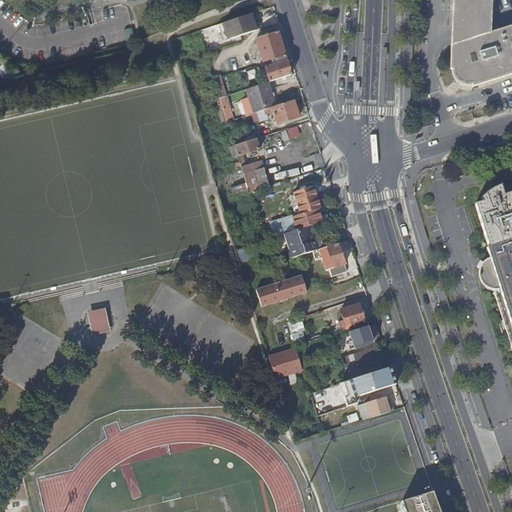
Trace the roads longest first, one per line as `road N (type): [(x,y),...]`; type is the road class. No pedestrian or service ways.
road 1 (tertiary): [(352,150),(368,232),(462,511)]
road 2 (tertiary): [(497,511),(409,253),(390,162)]
road 3 (tertiary): [(284,0),(325,118),(352,150)]
road 4 (tertiary): [(390,162),(392,0)]
road 5 (tertiary): [(356,0),(352,150)]
road 6 (residential): [(0,23),(29,44),(123,23)]
road 7 (residential): [(390,162),(511,125)]
